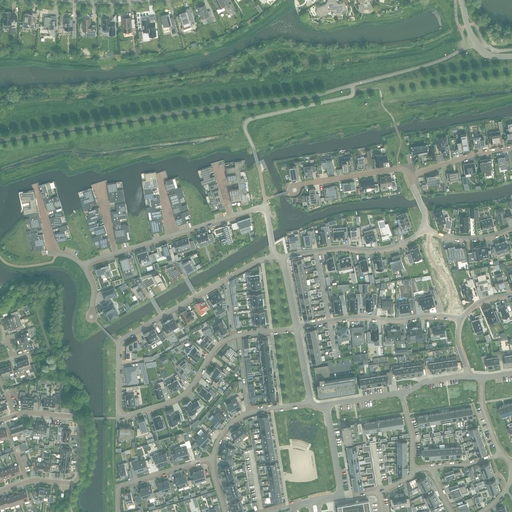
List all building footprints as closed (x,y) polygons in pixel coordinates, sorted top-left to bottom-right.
[(222,0),(213,0),(218,9),(223,6),(225,10),(227,9),(230,13),(231,12),(233,15),(236,13),(230,3),(229,4),(226,0),(225,0),(223,1),(222,0)] [(341,12),(341,11),(346,8),(342,3),(340,4),(337,3),(335,1),(335,0),(328,0),(329,1),(327,4),(323,6),(318,8),(317,10),(318,12),(318,14),(320,16),(327,14),(327,11),(330,9),(333,11),(337,11),(337,14),(340,15),(341,12)] [(358,0),(359,3),(358,4),(359,8),(360,10),(368,8),(368,10),(370,10),(373,8),(369,1),(370,1),(369,0),(358,0)] [(205,5),(197,7),(201,18),(206,17),(207,19),(210,19),(211,22),(214,21),(212,14),(209,15),(205,5)] [(2,12),(3,24),(3,28),(11,28),(11,31),(16,31),(16,27),(11,27),(11,24),(11,23),(15,23),(15,21),(16,21),(16,15),(11,15),(11,12),(2,12)] [(181,19),(183,30),(191,27),(192,27),(189,20),(194,19),(194,20),(192,12),(191,12),(187,14),(187,12),(180,15),(181,19)] [(23,23),(22,28),(29,28),(34,29),(34,22),(36,22),(37,13),(32,13),(32,15),(24,14),(24,19),(23,19),(23,23)] [(172,33),(177,32),(174,19),(170,20),(169,14),(161,16),(163,24),(162,24),(163,27),(164,27),(170,25),(172,33)] [(50,29),(56,30),(57,21),(51,21),(51,18),(45,17),(45,20),(44,20),(44,23),(44,26),(48,26),(48,27),(47,27),(47,29),(50,29)] [(73,25),(73,18),(70,18),(69,17),(66,17),(66,18),(65,18),(65,23),(64,23),(64,26),(65,27),(65,30),(66,30),(67,30),(67,31),(70,31),(71,30),(72,32),(72,38),(76,38),(76,25),(73,25)] [(87,18),(86,18),(86,19),(83,19),(83,30),(86,30),(86,31),(96,31),(96,24),(90,24),(90,19),(89,19),(89,18),(88,18),(87,18)] [(131,18),(122,18),(123,32),(132,31),(132,27),(135,27),(134,19),(131,19),(131,18)] [(110,19),(102,19),(103,29),(103,33),(110,33),(110,35),(115,35),(115,28),(115,22),(110,22),(110,19)] [(149,19),(141,20),(143,32),(148,31),(149,37),(156,36),(155,29),(155,22),(150,22),(149,19)] [(501,139),(500,131),(489,132),(491,145),(502,143),(502,142),(501,139)] [(458,150),(468,149),(466,135),(461,136),(462,142),(457,143),(458,150)] [(433,144),(435,154),(449,152),(448,147),(448,144),(447,144),(446,138),(440,139),(440,143),(433,144)] [(480,138),(473,139),(475,148),(481,147),(481,146),(485,145),(484,138),(480,139),(480,138)] [(427,145),(411,147),(412,154),(417,153),(417,157),(429,155),(427,145)] [(387,155),(382,156),(382,154),(374,155),(374,159),(375,162),(375,166),(383,165),(383,162),(388,162),(387,155)] [(505,159),(505,155),(504,155),(504,156),(503,157),(503,156),(497,157),(498,164),(500,164),(500,168),(507,167),(506,166),(510,166),(509,159),(505,159)] [(344,157),(345,160),(342,161),(343,171),(348,171),(347,165),(351,164),(351,163),(354,163),(352,156),(344,157)] [(367,156),(357,158),(358,162),(357,163),(358,169),(364,168),(363,164),(368,163),(367,156)] [(487,158),(480,159),(481,170),(484,169),(485,171),(484,172),(484,173),(485,173),(485,175),(491,174),(491,173),(493,173),(492,170),(491,170),(490,168),(492,168),(491,160),(487,161),(487,158)] [(334,173),(332,160),(326,161),(328,174),(334,173)] [(235,167),(226,168),(227,174),(240,172),(240,169),(239,169),(239,166),(242,166),(242,162),(234,163),(235,167)] [(311,166),(304,167),(305,172),(305,175),(305,178),(313,176),(312,172),(315,171),(314,163),(310,163),(311,166)] [(474,163),(464,164),(465,173),(475,171),(475,169),(475,166),(474,163)] [(212,166),(201,169),(204,180),(200,181),(202,185),(216,180),(215,176),(210,178),(208,172),(213,170),(212,166)] [(298,179),(296,166),(289,167),(291,180),(298,179)] [(458,171),(446,173),(447,180),(459,179),(458,171)] [(154,172),(146,173),(147,180),(142,181),(143,189),(158,187),(156,176),(155,176),(154,172)] [(240,172),(227,174),(228,180),(233,179),(234,183),(238,182),(245,181),(244,178),(241,178),(240,175),(241,175),(240,172)] [(427,184),(441,182),(439,174),(432,175),(432,177),(426,178),(427,184)] [(392,184),(392,188),(397,187),(394,180),(391,181),(391,176),(387,176),(385,177),(384,176),(384,177),(380,178),(380,179),(380,183),(381,183),(382,189),(386,188),(386,185),(392,184)] [(175,193),(183,191),(181,186),(175,188),(172,179),(167,180),(165,181),(166,184),(165,185),(167,192),(174,190),(175,193)] [(373,179),(362,181),(363,189),(375,187),(375,191),(379,190),(378,184),(374,184),(373,179)] [(116,182),(107,184),(110,202),(125,200),(123,191),(118,192),(116,182)] [(355,188),(355,184),(354,182),(342,184),(343,190),(355,188)] [(53,193),(50,183),(49,183),(39,186),(42,196),(53,193)] [(209,198),(221,195),(217,183),(209,186),(211,191),(207,193),(208,196),(209,198)] [(245,184),(238,185),(239,188),(229,190),(230,196),(244,194),(243,191),(242,188),(246,187),(245,184)] [(332,187),(324,188),(325,197),(333,196),(334,199),(338,198),(336,185),(331,186),(332,187)] [(92,188),(83,191),(85,198),(80,200),(84,211),(92,208),(90,204),(97,202),(92,188)] [(317,202),(315,188),(309,189),(310,194),(305,195),(307,204),(311,203),(317,202)] [(34,190),(20,193),(24,215),(39,212),(34,190)] [(175,193),(169,195),(173,209),(179,207),(180,212),(188,209),(187,204),(182,205),(180,198),(184,196),(183,191),(175,193)] [(153,192),(144,194),(145,199),(149,198),(151,206),(155,206),(161,205),(159,196),(154,197),(153,192)] [(231,202),(240,201),(241,204),(249,203),(248,199),(244,200),(244,196),(244,194),(230,196),(231,202)] [(221,195),(209,198),(210,201),(211,204),(216,203),(218,208),(224,206),(221,195)] [(44,200),(47,211),(53,209),(54,213),(57,212),(56,208),(54,202),(59,200),(58,196),(44,200)] [(117,211),(111,212),(113,224),(121,223),(120,219),(123,218),(123,215),(127,215),(125,203),(116,205),(117,211)] [(151,206),(146,207),(147,212),(152,211),(153,220),(158,219),(163,218),(161,209),(156,210),(155,206),(151,206)] [(98,207),(88,211),(90,218),(87,220),(88,225),(97,223),(96,220),(102,218),(98,207)] [(445,227),(450,228),(451,220),(449,220),(448,216),(444,218),(442,210),(441,211),(440,209),(436,211),(437,212),(434,213),(435,217),(436,220),(438,224),(443,223),(445,227)] [(54,213),(55,217),(49,218),(52,228),(63,225),(60,217),(64,215),(62,210),(57,212),(54,213)] [(177,224),(186,221),(184,216),(188,215),(187,211),(180,213),(181,217),(176,218),(177,224)] [(497,213),(500,223),(507,222),(506,219),(511,217),(510,211),(505,213),(504,211),(497,213)] [(398,234),(408,231),(407,227),(410,226),(406,213),(398,215),(402,226),(396,228),(398,234)] [(30,229),(34,229),(42,227),(39,216),(25,219),(26,224),(29,223),(30,229)] [(460,230),(468,230),(468,217),(460,217),(460,230)] [(250,218),(237,222),(239,228),(240,227),(241,229),(242,229),(243,232),(246,231),(246,232),(248,231),(251,229),(250,224),(251,224),(250,218)] [(494,226),(491,218),(479,221),(481,229),(494,226)] [(159,219),(149,220),(152,224),(154,232),(151,233),(163,231),(162,223),(161,223),(161,224),(159,224),(158,219),(159,219)] [(383,219),(377,221),(383,241),(390,239),(389,234),(387,234),(387,232),(391,231),(388,223),(385,224),(383,219)] [(94,230),(96,236),(101,234),(106,233),(104,225),(98,227),(97,223),(89,226),(90,231),(94,230)] [(129,230),(128,225),(126,225),(126,223),(121,224),(122,228),(114,229),(115,236),(116,242),(121,241),(121,242),(127,241),(125,231),(129,230)] [(55,233),(54,233),(57,243),(68,240),(68,239),(67,240),(65,231),(69,230),(67,224),(58,227),(59,227),(61,232),(55,234),(55,233)] [(221,240),(223,244),(233,241),(227,225),(223,226),(223,232),(225,237),(224,238),(223,239),(221,240)] [(321,231),(318,232),(320,242),(321,242),(321,243),(324,243),(324,242),(326,241),(325,234),(330,234),(328,226),(326,226),(321,227),(321,231)] [(347,227),(333,228),(334,240),(334,241),(338,240),(338,239),(345,239),(344,234),(347,234),(347,227)] [(350,231),(351,240),(358,240),(357,237),(361,236),(360,227),(356,227),(356,230),(350,231)] [(375,234),(377,234),(376,228),(369,230),(364,231),(365,234),(364,234),(365,238),(364,238),(365,242),(366,242),(370,241),(370,242),(373,241),(376,240),(375,234)] [(308,235),(303,235),(305,248),(312,246),(311,241),(315,240),(313,230),(307,230),(308,235)] [(34,232),(31,233),(28,233),(30,239),(34,239),(35,245),(33,245),(34,251),(44,249),(43,245),(45,244),(43,234),(38,235),(37,233),(34,234),(34,232)] [(198,243),(207,240),(208,243),(215,241),(212,233),(208,235),(207,232),(196,235),(198,243)] [(294,236),(288,237),(290,250),(297,249),(296,246),(300,245),(298,233),(294,234),(294,236)] [(96,236),(92,237),(94,242),(98,241),(101,249),(111,245),(108,237),(102,239),(101,234),(96,236)] [(181,240),(174,242),(177,251),(185,248),(186,251),(196,248),(193,240),(189,241),(188,238),(181,240)] [(506,241),(500,243),(503,251),(508,250),(506,241)] [(497,250),(493,251),(494,254),(498,253),(498,255),(504,254),(503,251),(500,243),(495,244),(497,250)] [(156,248),(159,257),(166,255),(168,261),(172,260),(167,244),(156,248)] [(488,259),(492,258),(491,252),(488,252),(487,246),(484,246),(484,245),(481,246),(481,247),(480,247),(482,257),(488,256),(488,259)] [(416,246),(413,247),(413,248),(410,249),(412,255),(407,256),(409,263),(414,261),(414,260),(421,257),(418,247),(417,247),(416,246)] [(474,259),(482,257),(480,247),(479,246),(476,246),(476,247),(472,248),(473,254),(468,255),(470,262),(475,261),(474,259)] [(452,258),(456,257),(455,249),(455,247),(450,247),(450,248),(444,249),(448,262),(453,262),(452,258)] [(456,257),(456,259),(461,258),(462,262),(467,261),(465,248),(459,249),(459,248),(455,249),(456,257)] [(137,254),(140,262),(149,259),(150,262),(154,261),(152,254),(148,255),(147,251),(137,254)] [(393,270),(403,267),(399,254),(391,257),(393,261),(390,262),(393,270)] [(120,259),(123,270),(130,268),(131,272),(135,271),(131,257),(127,258),(127,257),(124,258),(120,259)] [(338,271),(352,268),(350,257),(349,258),(349,257),(346,257),(346,258),(339,260),(340,263),(337,263),(338,271)] [(335,271),(333,258),(329,258),(329,259),(327,260),(327,264),(325,265),(326,273),(335,271)] [(381,258),(377,258),(377,259),(374,260),(376,270),(383,269),(388,268),(387,262),(382,263),(381,258)] [(191,259),(179,265),(181,268),(184,267),(189,274),(197,269),(191,259)] [(366,259),(360,260),(362,271),(368,270),(368,272),(372,272),(371,266),(368,267),(366,259)] [(105,266),(99,268),(102,278),(118,273),(118,275),(118,274),(116,268),(111,270),(109,263),(115,261),(103,265),(104,265),(105,266)] [(177,277),(180,276),(176,269),(175,269),(173,266),(171,267),(167,269),(174,282),(179,280),(177,277)] [(159,274),(144,278),(145,281),(146,281),(149,285),(157,281),(162,289),(166,287),(159,274)] [(247,282),(260,281),(260,274),(246,276),(247,282)] [(485,275),(481,276),(485,291),(490,290),(490,289),(491,288),(489,280),(486,280),(485,275)] [(502,275),(496,276),(498,281),(495,282),(494,282),(495,289),(502,288),(502,286),(505,285),(502,275)] [(479,282),(476,283),(478,291),(480,291),(480,292),(485,291),(481,276),(477,277),(479,282)] [(466,288),(461,289),(465,300),(473,297),(471,294),(472,293),(471,290),(470,290),(469,287),(473,286),(471,279),(466,281),(467,283),(465,284),(466,288)] [(260,281),(247,282),(248,289),(261,287),(261,286),(262,286),(261,282),(260,282),(260,281)] [(132,289),(139,302),(144,300),(143,298),(145,296),(141,289),(140,289),(138,285),(132,289)] [(108,298),(116,295),(114,288),(102,292),(104,299),(105,299),(106,302),(101,305),(104,309),(103,309),(106,314),(106,313),(109,318),(113,316),(114,317),(118,315),(115,309),(115,308),(113,304),(112,304),(108,298)] [(431,293),(425,295),(429,307),(431,307),(431,306),(434,305),(433,299),(436,298),(434,291),(433,289),(430,290),(431,293)] [(221,303),(222,303),(222,300),(221,299),(222,299),(218,292),(209,297),(213,304),(218,301),(219,302),(220,303),(221,303)] [(357,298),(350,298),(350,309),(357,309),(357,301),(361,301),(360,294),(356,294),(357,298)] [(372,298),(366,298),(366,309),(373,309),(373,301),(376,301),(376,294),(372,294),(372,298)] [(333,301),(335,312),(342,310),(341,302),(344,302),(343,295),(339,295),(340,299),(333,301)] [(419,295),(416,296),(417,303),(421,302),(422,308),(426,307),(426,308),(429,307),(425,295),(420,296),(419,295)] [(382,298),(382,308),(387,308),(387,312),(393,312),(393,308),(393,301),(384,301),(384,298),(382,298)] [(264,305),(263,299),(251,300),(251,304),(249,304),(249,307),(264,305)] [(405,303),(399,304),(400,312),(411,310),(410,307),(414,307),(413,299),(405,300),(405,303)] [(205,302),(202,304),(201,302),(194,305),(199,314),(206,310),(205,310),(208,308),(205,302)] [(505,304),(498,307),(502,318),(508,316),(510,320),(511,319),(511,311),(511,310),(508,312),(505,304)] [(494,323),(500,321),(496,310),(493,311),(491,307),(483,310),(488,323),(493,321),(494,323)] [(184,323),(191,319),(192,321),(195,319),(190,311),(187,313),(186,310),(179,314),(184,323)] [(252,319),(265,317),(265,316),(265,315),(265,311),(264,312),(264,310),(251,312),(252,319)] [(7,324),(17,320),(20,319),(17,311),(11,313),(12,316),(5,318),(7,324)] [(471,321),(475,331),(483,329),(479,319),(482,318),(481,315),(475,317),(476,320),(471,321)] [(168,321),(174,332),(175,332),(173,329),(178,326),(180,329),(183,327),(179,321),(176,323),(174,319),(173,317),(169,319),(170,319),(168,321)] [(265,317),(252,319),(253,325),(266,323),(265,317)] [(18,324),(17,320),(7,324),(9,329),(15,327),(16,330),(23,328),(21,322),(18,324)] [(165,329),(162,331),(166,337),(174,332),(168,321),(165,322),(162,324),(165,329)] [(216,333),(219,331),(221,334),(227,330),(222,322),(216,325),(216,326),(213,327),(216,333)] [(440,339),(440,334),(445,333),(444,325),(440,326),(440,325),(437,326),(433,327),(433,333),(430,333),(431,340),(440,339)] [(355,332),(351,332),(352,345),(359,345),(359,342),(365,341),(363,326),(362,326),(360,326),(360,327),(354,328),(355,332)] [(417,327),(415,327),(417,337),(417,339),(423,338),(423,341),(427,340),(426,332),(422,333),(422,328),(421,326),(417,326),(417,327)] [(347,327),(338,329),(339,334),(337,334),(338,344),(342,343),(341,341),(350,339),(347,327)] [(417,337),(415,327),(413,328),(413,327),(412,327),(408,328),(409,330),(410,335),(406,335),(407,342),(413,341),(413,338),(417,337)] [(372,328),(372,331),(367,332),(367,343),(375,343),(374,338),(379,338),(378,328),(372,328)] [(394,329),(394,339),(398,339),(398,342),(404,342),(404,335),(400,335),(400,331),(400,330),(400,328),(396,328),(396,329),(394,329)] [(21,337),(17,338),(19,344),(28,341),(31,340),(30,337),(28,331),(28,329),(21,331),(22,333),(20,334),(21,337)] [(149,331),(156,343),(161,340),(162,341),(165,339),(161,332),(158,334),(155,329),(149,332),(149,331)] [(205,337),(200,343),(206,348),(212,340),(213,339),(210,335),(207,330),(207,329),(202,332),(205,337)] [(391,339),(394,339),(394,329),(391,329),(387,329),(387,331),(387,332),(388,336),(384,336),(385,343),(391,343),(391,339)] [(156,343),(149,331),(144,335),(150,346),(156,343)] [(137,339),(127,344),(128,347),(128,351),(126,351),(126,360),(132,360),(132,359),(131,359),(131,350),(140,345),(141,345),(137,338),(137,339)] [(256,344),(256,347),(269,345),(268,339),(267,339),(267,338),(263,338),(263,339),(258,340),(259,344),(256,344)] [(29,344),(28,341),(19,344),(20,350),(27,348),(28,350),(34,348),(32,343),(29,344)] [(191,349),(187,354),(196,362),(201,356),(198,353),(200,351),(193,345),(191,348),(191,349)] [(223,353),(221,357),(227,362),(229,360),(232,362),(235,358),(233,356),(235,353),(236,354),(236,353),(230,348),(228,350),(227,350),(224,354),(223,353)] [(504,352),(501,353),(502,359),(505,358),(506,366),(511,365),(510,352),(504,353),(504,352)] [(495,356),(492,356),(494,368),(500,367),(499,359),(502,359),(501,353),(498,353),(494,353),(495,356)] [(494,368),(492,356),(492,357),(486,358),(486,355),(480,356),(482,362),(487,361),(488,368),(494,368)] [(28,359),(23,361),(26,370),(29,369),(30,372),(36,370),(33,364),(30,365),(28,359)] [(185,359),(179,364),(189,376),(189,375),(188,374),(192,372),(191,371),(192,370),(188,365),(190,364),(185,359)] [(426,367),(430,367),(430,372),(436,371),(434,361),(429,362),(429,360),(425,360),(426,367)] [(19,369),(16,370),(19,376),(20,376),(21,377),(25,376),(24,374),(23,371),(26,370),(23,361),(17,362),(19,369)] [(421,362),(415,363),(417,374),(423,373),(422,369),(425,368),(424,362),(421,363),(421,362)] [(11,364),(6,366),(9,376),(12,375),(13,378),(19,376),(16,370),(13,371),(11,364)] [(189,376),(179,364),(177,366),(179,370),(177,371),(181,378),(183,376),(185,379),(189,376)] [(328,365),(314,367),(318,395),(321,394),(321,397),(356,391),(354,378),(325,382),(324,378),(330,377),(328,365)] [(401,376),(399,365),(394,366),(390,367),(391,373),(395,372),(395,377),(401,376)] [(6,377),(9,376),(6,366),(0,368),(2,375),(0,375),(0,377),(2,382),(7,380),(6,377)] [(136,373),(139,373),(137,366),(125,368),(126,375),(128,375),(128,378),(127,378),(128,384),(137,382),(136,373)] [(224,372),(227,375),(229,372),(224,367),(222,370),(217,366),(213,371),(223,379),(221,377),(224,372)] [(219,383),(223,379),(213,371),(209,376),(214,380),(212,382),(217,387),(220,384),(219,383)] [(387,374),(381,375),(383,384),(388,383),(387,378),(391,378),(390,372),(386,372),(387,374)] [(171,383),(167,385),(171,392),(175,390),(178,389),(178,388),(181,386),(178,381),(181,379),(177,374),(174,375),(177,379),(173,381),(171,382),(171,383)] [(158,386),(154,387),(157,398),(164,396),(161,389),(165,388),(163,381),(157,383),(158,386)] [(211,389),(209,392),(203,387),(198,393),(207,400),(211,395),(214,397),(217,394),(211,389)] [(125,394),(127,406),(136,405),(134,393),(133,393),(132,390),(128,390),(128,394),(125,394)] [(22,406),(28,406),(29,396),(28,397),(25,397),(26,392),(20,392),(19,399),(22,399),(22,406)] [(29,396),(28,406),(34,407),(34,406),(37,406),(38,392),(35,392),(35,393),(33,393),(32,396),(29,396)] [(275,393),(262,395),(263,397),(266,397),(266,401),(270,400),(270,401),(274,401),(274,400),(276,399),(275,393)] [(43,408),(49,408),(50,398),(47,398),(47,395),(41,394),(41,401),(44,401),(43,408)] [(50,398),(49,408),(55,409),(55,402),(59,402),(60,394),(56,394),(56,396),(53,395),(53,398),(50,398)] [(238,396),(231,400),(236,410),(242,407),(239,402),(241,401),(238,396)] [(231,413),(236,410),(231,400),(230,400),(232,402),(227,405),(231,413)] [(190,401),(183,406),(190,416),(197,411),(196,409),(201,406),(198,401),(192,404),(190,401)] [(499,408),(502,416),(507,414),(504,406),(499,408)] [(174,411),(166,413),(170,426),(178,423),(177,421),(182,420),(180,413),(175,414),(174,411)] [(217,411),(213,415),(221,423),(225,418),(217,411)] [(157,428),(163,426),(160,415),(153,417),(155,424),(151,425),(154,432),(157,431),(157,428)] [(217,427),(221,423),(213,415),(214,416),(210,420),(217,427)] [(137,437),(149,433),(145,420),(139,422),(140,427),(137,428),(137,437)] [(32,434),(32,427),(33,425),(27,425),(26,422),(20,423),(24,433),(25,436),(27,435),(27,434),(32,434)] [(361,422),(341,426),(344,444),(364,441),(361,422)] [(21,434),(24,433),(20,423),(15,425),(19,437),(21,436),(21,434)] [(32,434),(37,435),(37,433),(40,433),(41,423),(36,423),(35,427),(32,427),(32,434)] [(41,423),(40,433),(44,433),(44,435),(49,436),(50,427),(47,427),(47,424),(41,423)] [(19,437),(15,425),(10,427),(13,436),(16,435),(17,437),(19,437)] [(242,438),(243,439),(242,438),(247,435),(241,426),(236,430),(242,438)] [(58,435),(71,436),(71,431),(68,430),(68,427),(60,427),(60,432),(59,432),(58,432),(58,435)] [(119,439),(125,439),(126,427),(120,427),(120,429),(117,429),(116,436),(120,436),(119,439)] [(126,427),(125,439),(131,439),(131,436),(134,436),(134,429),(131,429),(131,427),(126,427)] [(468,430),(470,435),(479,432),(477,427),(468,430)] [(1,430),(4,439),(9,437),(6,430),(3,431),(3,429),(1,430)] [(236,430),(231,434),(236,440),(233,443),(234,443),(239,447),(240,444),(239,442),(243,439),(242,438),(236,430)] [(199,435),(207,443),(211,438),(204,431),(200,436),(199,435)] [(479,432),(470,435),(472,440),(481,437),(479,432)] [(56,441),(59,441),(59,443),(67,443),(67,440),(70,441),(71,436),(58,435),(57,434),(56,441)] [(203,447),(207,443),(199,435),(195,439),(196,441),(198,443),(203,447)] [(481,437),(472,440),(474,445),(483,442),(481,437)] [(483,442),(474,445),(476,450),(485,447),(483,442)] [(180,446),(183,458),(189,456),(186,445),(180,447),(180,446)] [(222,451),(234,454),(235,448),(224,445),(222,451)] [(61,449),(60,454),(63,454),(71,455),(72,449),(69,449),(69,446),(62,446),(62,449),(61,449)] [(177,460),(183,458),(180,446),(174,448),(177,460)] [(485,447),(476,450),(477,456),(486,453),(485,447)] [(228,459),(228,462),(234,462),(234,459),(231,458),(232,454),(234,454),(222,451),(221,457),(228,459)] [(157,466),(163,464),(159,452),(153,454),(157,466)] [(159,452),(163,464),(169,462),(167,456),(166,453),(160,454),(159,452)] [(40,472),(41,462),(41,458),(38,458),(38,459),(32,459),(32,467),(35,468),(34,471),(40,472)] [(138,459),(142,471),(148,469),(144,458),(139,460),(138,459)] [(136,473),(142,471),(138,459),(132,460),(136,473)] [(41,462),(40,472),(49,472),(50,460),(44,460),(44,462),(41,462)] [(129,468),(127,462),(118,465),(121,477),(128,475),(126,469),(129,468)] [(220,469),(222,474),(233,471),(232,466),(234,465),(234,462),(228,462),(228,466),(220,469)] [(480,466),(482,472),(491,468),(489,463),(480,466)] [(18,465),(14,467),(16,475),(19,474),(19,475),(22,474),(18,465)] [(60,465),(60,470),(60,473),(66,474),(67,471),(70,471),(70,466),(62,465),(60,465)] [(491,468),(482,472),(481,472),(483,478),(493,474),(491,468)] [(198,471),(201,483),(201,480),(206,479),(203,469),(198,471)] [(455,477),(461,474),(460,471),(454,473),(453,470),(445,472),(446,476),(445,476),(447,480),(455,477)] [(196,484),(201,483),(198,471),(192,473),(196,484)] [(235,476),(233,471),(222,474),(224,480),(235,476)] [(180,477),(183,487),(189,485),(189,486),(192,485),(191,479),(188,480),(186,475),(180,477)] [(183,487),(180,477),(175,478),(177,488),(183,486),(183,487)] [(426,477),(416,482),(418,487),(429,482),(426,477)] [(226,492),(237,488),(236,483),(238,482),(237,479),(231,481),(232,484),(224,486),(226,492)] [(163,482),(166,493),(172,492),(169,480),(163,482)] [(486,483),(488,489),(497,485),(495,480),(486,483)] [(166,494),(166,493),(163,482),(157,484),(160,493),(165,491),(166,494)] [(431,487),(429,482),(418,487),(419,487),(420,487),(422,492),(431,487)] [(458,484),(449,487),(451,490),(450,490),(451,494),(466,488),(465,485),(459,487),(458,484)] [(488,489),(490,494),(499,491),(497,485),(488,489)] [(145,487),(149,499),(155,497),(151,486),(145,487)] [(44,500),(44,497),(45,487),(39,487),(39,491),(31,491),(31,493),(33,496),(32,498),(34,498),(34,499),(40,500),(44,500)] [(51,488),(45,487),(44,497),(44,500),(47,501),(47,502),(53,502),(53,495),(50,494),(51,488)] [(149,499),(145,487),(140,489),(143,498),(148,497),(149,499)] [(239,494),(237,488),(226,492),(228,497),(239,494)] [(467,492),(466,488),(451,494),(453,497),(454,500),(462,497),(461,494),(467,492)] [(21,492),(24,502),(29,500),(26,491),(23,492),(23,491),(21,492)] [(128,506),(134,504),(131,492),(124,494),(128,506)] [(423,498),(425,504),(437,498),(434,492),(423,498)] [(399,494),(400,505),(404,504),(405,507),(410,506),(409,498),(406,498),(405,493),(399,494)] [(15,505),(19,504),(16,495),(14,496),(13,494),(11,495),(15,505)] [(400,505),(399,494),(392,495),(393,498),(390,499),(391,507),(400,505)] [(231,509),(243,506),(241,500),(242,500),(241,496),(236,498),(237,501),(230,503),(231,509)] [(1,497),(5,508),(9,506),(7,498),(6,497),(4,498),(3,497),(1,497)] [(465,503),(458,506),(460,510),(460,509),(460,511),(462,511),(469,510),(468,506),(474,504),(472,497),(464,500),(465,503)] [(437,498),(425,504),(428,509),(439,503),(437,498)] [(370,511),(369,500),(339,505),(340,511),(370,511)]
